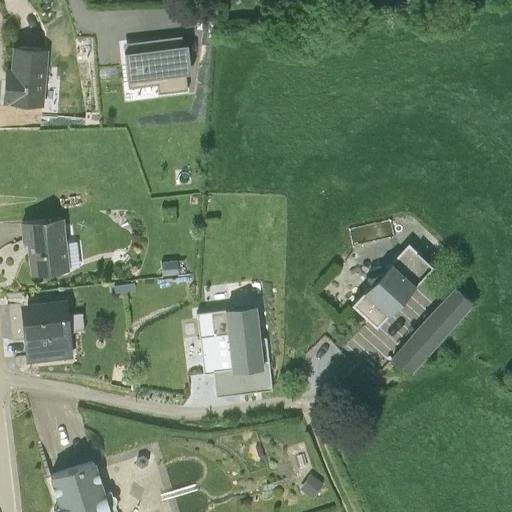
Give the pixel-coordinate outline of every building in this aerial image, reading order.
[(186,37),(128,44),(133,83),(191,76),(186,37)] [(47,48),(12,46),(11,67),(4,66),(2,102),(42,105),(47,48)] [(64,218),(25,223),(31,275),(70,270),(64,218)] [(427,265),(404,244),(347,306),(371,327),(427,265)] [(179,259),(160,260),(161,277),(180,276),(179,259)] [(472,300),(453,281),(390,355),(411,371),(472,300)] [(66,296),(19,301),(26,361),(72,356),(66,296)] [(199,338),(229,334),(233,367),(213,369),(216,395),(269,389),(266,363),(262,363),(256,308),(226,311),(197,315),(199,338)] [(110,511),(95,459),(48,475),(60,511),(110,511)] [(322,482),(308,471),(297,484),(311,495),(322,482)]
